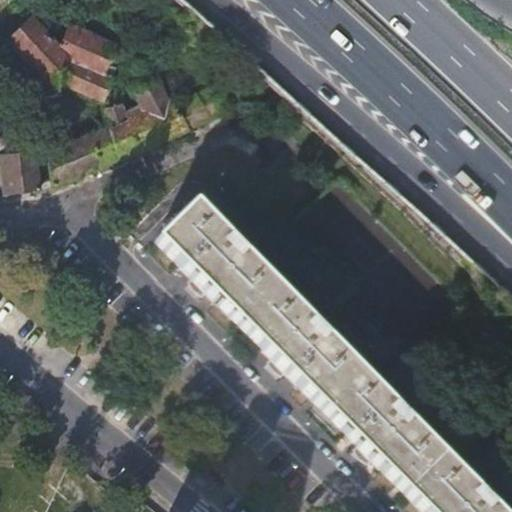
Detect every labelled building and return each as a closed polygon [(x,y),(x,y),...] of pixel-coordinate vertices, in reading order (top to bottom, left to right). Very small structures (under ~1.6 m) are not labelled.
[(10,46),(51,87),(57,80),(100,100),(111,77),(103,73),(115,46),(71,26),(61,50),(32,22),(25,30),(17,39),(10,46)] [(21,26),(13,35),(17,39),(25,30),(21,26)] [(99,107),(106,127),(119,161),(163,141),(210,120),(207,114),(201,100),(199,94),(174,106),(168,92),(164,94),(147,54),(138,58),(135,64),(142,82),(129,88),(137,107),(122,113),(117,100),(105,104),(99,107)] [(201,100),(207,114),(214,111),(207,97),(201,100)] [(0,134),(0,153),(32,148),(12,124),(0,134)] [(50,152),(54,188),(74,180),(119,161),(106,127),(50,152)] [(0,162),(5,195),(40,190),(34,147),(32,148),(0,153),(0,162)] [(495,511),(193,206),(156,242),(217,304),(305,393),(385,474),(422,511),(495,511)] [(25,511),(83,511),(51,483),(25,511)]
